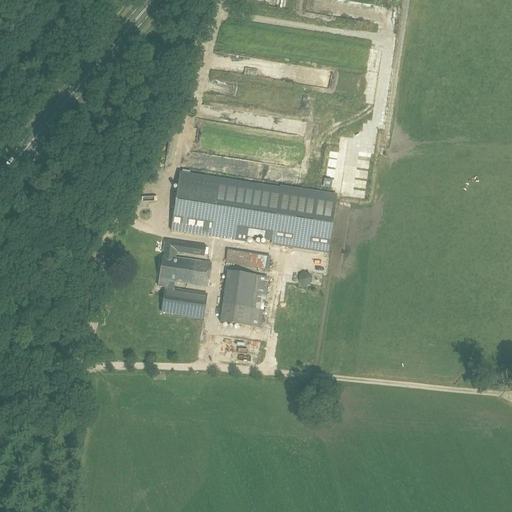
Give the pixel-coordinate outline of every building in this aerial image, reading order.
[(371,8),(328,3),(326,18),(369,24),(371,8)] [(284,36),(283,53),(324,58),(326,41),(284,36)] [(304,66),(289,66),(290,84),(305,83),(304,66)] [(183,139),(182,130),(175,131),(176,140),(183,139)] [(279,191),(180,176),(171,231),(211,237),(212,232),(272,241),(271,245),(328,254),(337,195),(280,186),(279,191)] [(206,294),(174,289),(175,283),(208,288),(212,264),(175,259),(176,253),(204,256),(206,246),(166,241),(164,257),(162,256),(158,287),(165,288),(161,312),(203,318),(206,294)] [(268,271),(270,257),(228,250),(226,264),(268,271)] [(221,323),(260,328),(267,278),(228,272),(221,323)] [(197,335),(197,328),(182,326),(181,334),(197,335)] [(207,354),(207,362),(215,362),(215,354),(207,354)]
